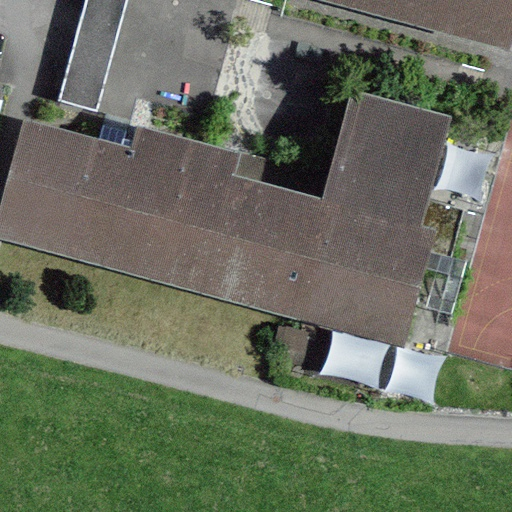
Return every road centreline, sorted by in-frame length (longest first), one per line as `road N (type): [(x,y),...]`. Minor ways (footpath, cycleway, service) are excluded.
road 1 (unclassified): [(0,327),(350,415),(511,432)]
road 2 (residential): [(0,11),(24,22),(0,161)]
